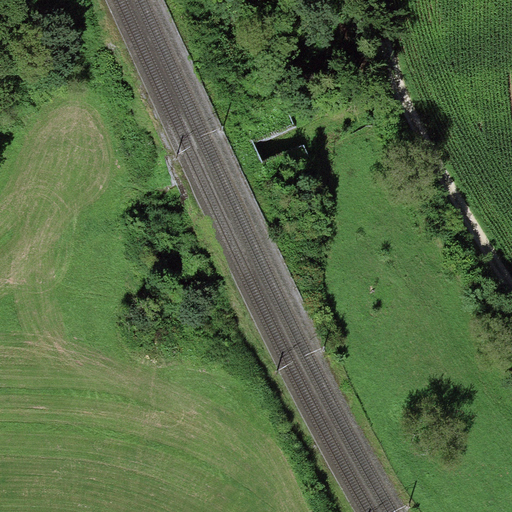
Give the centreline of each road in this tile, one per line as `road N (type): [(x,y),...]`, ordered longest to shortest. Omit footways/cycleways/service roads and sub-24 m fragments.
road 1 (track): [(511,295),(453,208),(388,75),(366,0)]
road 2 (track): [(178,189),(399,94)]
